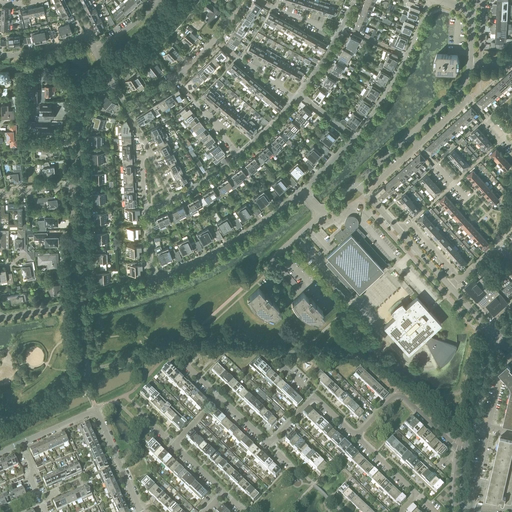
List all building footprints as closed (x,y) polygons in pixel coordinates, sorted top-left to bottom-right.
[(56,10),(59,8),(67,4),(64,0),(62,0),(56,3),(53,5),(56,10)] [(124,0),(123,2),(130,10),(134,6),(128,0),(124,0)] [(318,0),(313,0),(314,1),(311,9),(316,11),(319,3),(320,0),(318,0)] [(319,3),(316,11),(321,13),(325,2),(320,0),(319,3)] [(491,7),(491,9),(502,10),(502,0),(497,0),(497,4),(493,4),(493,7),(491,7)] [(502,0),(502,10),(511,10),(511,5),(508,5),(508,0),(507,0),(502,0)] [(126,13),(130,10),(123,2),(119,5),(120,6),(126,13)] [(204,18),(211,24),(220,12),(213,6),(208,2),(203,8),(209,12),(204,18)] [(254,2),(249,9),(257,14),(258,12),(262,7),(254,2)] [(329,6),(330,4),(325,2),(321,13),(326,14),(329,6)] [(373,5),(365,2),(363,7),(371,10),(373,5)] [(410,7),(408,11),(418,15),(420,10),(418,9),(419,6),(415,5),(407,2),(406,2),(405,5),(410,7)] [(95,8),(92,3),(84,7),(87,12),(95,8)] [(61,13),(69,9),(67,4),(59,8),(56,10),(58,14),(61,13)] [(120,6),(117,10),(123,16),(126,13),(120,6)] [(333,12),(334,8),(329,6),(326,14),(332,16),(332,15),(335,16),(336,13),(333,12)] [(363,7),(361,12),(369,15),(371,10),(363,7)] [(87,12),(89,17),(97,13),(95,8),(87,12)] [(30,21),(29,18),(27,9),(21,10),(24,22),(30,21)] [(72,14),(69,9),(61,13),(58,14),(61,19),(72,14)] [(249,9),(244,16),(252,21),(255,17),(257,14),(249,9)] [(497,14),(496,19),(502,19),(502,10),(491,9),(491,11),(493,11),(492,14),(497,14)] [(118,20),(123,16),(117,10),(112,14),(118,20)] [(511,10),(502,10),(502,19),(507,20),(508,15),(511,15),(511,12),(511,10)] [(416,19),(418,15),(408,11),(407,15),(402,14),(401,16),(413,21),(414,18),(416,19)] [(369,15),(361,12),(359,17),(367,20),(369,15)] [(92,21),(100,17),(97,13),(89,17),(92,21)] [(269,25),(274,15),(269,13),(264,22),(269,25)] [(67,18),(70,24),(75,21),(72,15),(67,18)] [(275,26),(279,18),(274,15),(269,25),(274,28),(275,26)] [(239,23),(249,29),(250,27),(249,26),(252,21),(244,16),(243,18),(242,18),(239,23)] [(412,24),(413,21),(401,16),(400,20),(402,21),(402,20),(404,21),(403,25),(412,29),(414,24),(412,24)] [(92,21),(94,26),(102,22),(100,17),(92,21)] [(359,17),(357,22),(365,25),(367,20),(359,17)] [(279,18),(275,26),(280,28),(284,21),(279,18)] [(501,29),(502,19),(496,19),(496,23),(492,23),(492,26),(490,26),(490,28),(501,29)] [(507,20),(502,19),(501,29),(511,29),(511,27),(511,24),(507,24),(507,20)] [(289,23),(284,21),(280,28),(278,31),(283,33),(284,31),(289,23)] [(105,27),(102,22),(94,26),(97,31),(105,27)] [(355,27),(361,30),(361,31),(364,33),(367,26),(365,25),(357,22),(355,27)] [(235,30),(243,35),(246,31),(247,32),(249,29),(239,23),(236,27),(236,28),(235,30)] [(289,23),(284,31),(289,34),(293,26),(289,23)] [(69,24),(63,26),(67,35),(72,33),(69,24)] [(412,29),(403,25),(401,29),(397,28),(395,30),(407,35),(408,33),(410,34),(412,29)] [(67,35),(63,26),(58,28),(61,37),(67,35)] [(293,26),(289,34),(294,36),(298,29),(293,26)] [(501,38),(501,29),(490,28),(490,30),(492,30),(491,33),(496,34),(495,38),(501,38)] [(298,29),(294,36),(293,38),(297,41),(303,31),(298,29)] [(511,29),(501,29),(501,38),(507,39),(507,34),(511,34),(511,31),(511,29)] [(41,33),(39,33),(41,43),(47,42),(45,35),(47,34),(46,30),(41,31),(41,33)] [(240,40),(243,35),(235,30),(233,32),(230,37),(234,40),(235,40),(239,43),(241,41),(240,40)] [(406,38),(407,35),(395,30),(394,33),(398,35),(397,39),(406,43),(408,39),(406,38)] [(303,41),(308,34),(303,31),(297,41),(302,44),(303,41)] [(35,44),(41,43),(39,33),(38,32),(31,33),(32,39),(34,38),(35,44)] [(189,46),(193,42),(196,45),(201,40),(197,37),(191,32),(188,36),(186,34),(182,39),(189,46)] [(308,34),(303,41),(308,44),(312,36),(308,34)] [(350,36),(348,40),(352,43),(357,45),(359,41),(361,42),(362,39),(353,34),(352,37),(350,36)] [(14,37),(14,47),(20,46),(20,39),(22,39),(21,36),(19,36),(14,37)] [(317,39),(312,36),(308,44),(313,47),(317,39)] [(14,47),(14,37),(7,37),(8,41),(3,41),(3,39),(0,39),(0,45),(3,46),(8,46),(8,47),(14,47)] [(230,37),(225,44),(233,49),(236,45),(237,46),(239,43),(235,40),(234,40),(230,37)] [(404,48),(406,43),(397,39),(396,39),(394,38),(392,42),(390,42),(389,45),(401,50),(402,47),(404,48)] [(507,39),(501,38),(495,38),(495,43),(491,42),(491,46),(489,46),(489,48),(501,48),(501,46),(503,46),(504,43),(506,40),(507,39)] [(313,47),(318,49),(322,42),(317,39),(313,47)] [(355,48),(357,45),(352,43),(348,40),(345,45),(347,46),(346,48),(351,51),(355,53),(357,49),(355,48)] [(327,44),(322,42),(318,49),(322,52),(327,44)] [(247,51),(252,54),(256,46),(251,43),(247,51)] [(169,51),(168,52),(165,55),(171,62),(175,59),(178,62),(183,58),(180,54),(175,49),(172,46),(168,49),(169,51)] [(252,54),(257,56),(261,49),(256,46),(252,54)] [(351,51),(346,48),(345,51),(343,50),(340,54),(349,59),(352,55),(350,54),(351,51)] [(227,56),(220,49),(214,55),(218,59),(221,62),(223,60),(227,56)] [(261,49),(257,56),(261,59),(265,51),(261,49)] [(267,49),(265,51),(261,59),(266,62),(272,52),(267,49)] [(386,60),(395,65),(398,60),(396,59),(397,56),(386,51),(383,59),(386,60)] [(266,62),(271,64),(276,54),(272,52),(266,62)] [(281,57),(276,54),(271,64),(276,67),(280,59),(281,57)] [(349,59),(340,54),(338,58),(339,59),(338,62),(343,65),(345,66),(346,65),(347,65),(349,63),(347,62),(349,59)] [(434,67),(435,68),(436,73),(457,74),(459,69),(459,68),(459,67),(459,66),(459,65),(460,64),(460,63),(459,62),(459,61),(459,60),(457,55),(447,55),(437,54),(435,59),(435,60),(434,61),(434,62),(434,63),(434,64),(434,65),(434,66),(434,67)] [(215,68),(219,64),(216,61),(218,59),(214,55),(208,61),(215,68)] [(284,62),(280,59),(276,67),(280,69),(284,62)] [(378,66),(382,68),(389,72),(391,70),(392,70),(395,65),(386,60),(384,64),(380,62),(378,66)] [(202,67),(210,75),(212,73),(211,72),(215,68),(208,61),(206,63),(202,67)] [(289,64),(284,62),(280,69),(285,72),(289,64)] [(345,66),(343,65),(338,62),(337,64),(335,63),(332,67),(341,73),(344,68),(346,70),(347,67),(345,66)] [(232,73),(237,66),(233,63),(228,70),(232,73)] [(159,78),(164,74),(163,72),(165,70),(163,67),(160,68),(157,64),(153,67),(152,65),(150,66),(146,69),(152,77),(156,74),(159,78)] [(294,67),(289,64),(285,72),(290,75),(294,67)] [(237,66),(232,73),(230,75),(235,78),(236,77),(242,70),(237,66)] [(296,68),(294,67),(290,75),(294,77),(300,67),(298,66),(297,66),(296,67),(296,68)] [(196,73),(203,80),(207,76),(208,77),(210,75),(202,67),(198,71),(196,73)] [(300,67),(294,77),(299,80),(305,70),(300,67)] [(331,72),(330,74),(337,79),(339,77),(341,73),(332,67),(330,71),(331,72)] [(382,68),(377,75),(387,80),(390,75),(388,74),(389,72),(382,68)] [(236,77),(240,80),(246,73),(242,70),(236,77)] [(5,83),(8,82),(11,80),(10,79),(9,75),(10,75),(9,75),(10,73),(8,72),(7,72),(6,72),(2,73),(2,72),(1,73),(0,72),(0,80),(4,84),(5,83)] [(191,79),(197,86),(198,87),(200,85),(199,84),(203,80),(196,73),(194,75),(190,78),(190,79),(191,79)] [(244,84),(250,77),(246,73),(240,80),(244,84)] [(132,90),(136,87),(139,91),(144,88),(140,80),(142,79),(139,74),(138,74),(137,75),(136,75),(137,77),(133,80),(132,78),(131,79),(126,82),(132,90)] [(337,79),(330,74),(328,77),(327,76),(324,80),(333,86),(334,83),(335,84),(337,80),(336,80),(337,79)] [(377,75),(375,79),(371,77),(369,80),(381,87),(382,85),(384,86),(387,80),(377,75)] [(511,86),(511,84),(511,79),(507,75),(503,78),(511,86)] [(244,84),(249,87),(254,80),(250,77),(244,84)] [(500,82),(507,90),(511,86),(503,78),(500,82)] [(191,79),(190,79),(184,85),(191,92),(195,87),(197,86),(191,79)] [(247,89),(252,92),(258,84),(254,80),(249,87),(247,89)] [(323,85),(321,87),(330,93),(332,90),(330,89),(333,86),(324,80),(321,84),(323,85)] [(379,89),(381,87),(369,80),(368,82),(369,83),(370,84),(367,88),(378,95),(381,90),(379,89)] [(503,93),(507,90),(500,82),(496,85),(502,92),(503,93)] [(27,87),(27,91),(29,91),(29,94),(34,94),(34,101),(41,101),(41,90),(36,90),(36,83),(29,83),(29,87),(27,87)] [(252,92),(256,96),(262,87),(258,84),(252,92)] [(502,92),(496,85),(492,88),(498,95),(502,92)] [(42,87),(41,102),(45,102),(45,96),(51,96),(51,91),(56,91),(56,86),(45,86),(45,87),(42,87)] [(261,98),(267,91),(262,87),(256,96),(260,99),(261,98)] [(327,96),(330,93),(321,87),(320,89),(318,88),(315,92),(323,98),(325,96),(326,97),(327,96)] [(373,99),(375,100),(378,95),(367,88),(362,95),(371,102),(373,99)] [(498,95),(492,88),(488,92),(496,100),(499,96),(498,95)] [(171,94),(176,102),(184,97),(178,89),(176,91),(171,94)] [(204,96),(208,99),(214,93),(215,91),(214,90),(212,92),(210,89),(204,96)] [(215,91),(214,93),(208,99),(212,103),(220,95),(216,91),(215,91)] [(265,101),(271,94),(267,91),(261,98),(265,101)] [(321,102),(323,98),(315,92),(312,96),(314,97),(312,100),(320,106),(322,103),(321,102)] [(496,100),(488,92),(484,95),(490,102),(492,103),(496,100)] [(166,97),(164,98),(169,106),(176,102),(171,94),(166,97)] [(275,98),(271,94),(265,101),(269,105),(275,98)] [(212,103),(217,107),(222,100),(224,98),(220,95),(212,103)] [(370,104),(371,102),(362,95),(357,102),(359,104),(368,110),(372,105),(370,104)] [(490,102),(484,95),(481,99),(487,105),(490,102)] [(101,105),(109,112),(116,104),(106,96),(103,99),(105,101),(101,105)] [(169,107),(169,106),(164,98),(157,103),(158,104),(161,109),(162,111),(164,109),(166,113),(171,110),(169,107)] [(273,108),(279,101),(275,98),(269,105),(273,108)] [(487,105),(481,99),(477,102),(483,109),(487,105)] [(217,107),(221,110),(226,104),(222,100),(217,107)] [(283,105),(279,101),(273,108),(278,112),(283,105)] [(153,106),(150,107),(155,115),(160,112),(159,110),(161,109),(158,104),(157,103),(153,106)] [(36,116),(36,121),(43,121),(51,121),(51,118),(53,118),(53,109),(51,108),(51,104),(40,104),(40,110),(43,110),(43,116),(36,116)] [(231,107),(226,104),(221,110),(225,114),(231,107)] [(358,110),(356,112),(362,116),(363,114),(365,115),(368,110),(359,104),(356,109),(358,110)] [(1,105),(1,116),(5,115),(5,118),(15,117),(14,110),(8,110),(8,105),(1,105)] [(143,112),(149,121),(151,119),(151,118),(155,115),(150,107),(143,112)] [(182,115),(185,118),(193,112),(189,108),(188,109),(186,107),(176,115),(176,116),(177,117),(179,117),(180,117),(180,116),(182,115)] [(225,114),(229,117),(235,111),(231,107),(225,114)] [(473,117),(477,114),(471,107),(467,111),(473,117)] [(303,108),(299,113),(306,119),(310,115),(310,114),(312,112),(306,108),(304,110),(303,108)] [(229,117),(233,121),(239,114),(235,111),(229,117)] [(467,111),(464,114),(471,122),(475,119),(473,117),(467,111)] [(149,121),(143,112),(136,117),(141,125),(145,122),(146,123),(149,121)] [(196,116),(193,112),(185,118),(188,122),(185,124),(187,126),(196,119),(194,117),(196,116)] [(353,113),(352,115),(350,118),(358,124),(362,119),(360,118),(362,116),(356,112),(355,114),(353,113)] [(296,119),(295,121),(300,126),(303,128),(309,121),(306,119),(299,113),(295,117),(296,119)] [(93,126),(103,129),(106,120),(104,119),(105,116),(97,114),(96,117),(93,116),(92,120),(94,121),(93,126)] [(238,124),(243,118),(243,117),(239,114),(233,121),(238,124)] [(464,114),(460,118),(466,124),(467,125),(471,122),(464,114)] [(238,124),(241,127),(247,121),(248,119),(244,116),(243,117),(243,118),(238,124)] [(269,122),(262,117),(260,119),(266,125),(269,122)] [(355,129),(358,124),(350,118),(347,121),(344,119),(343,119),(342,119),(341,119),(340,121),(351,130),(353,127),(355,129)] [(462,127),(466,124),(460,118),(456,121),(462,127)] [(198,122),(196,119),(187,126),(189,129),(192,127),(194,131),(202,124),(199,120),(198,122)] [(130,127),(126,120),(125,121),(124,122),(123,123),(122,124),(122,125),(121,126),(121,127),(121,128),(121,129),(121,130),(121,134),(117,134),(118,138),(121,138),(129,138),(129,135),(131,134),(131,131),(129,131),(129,130),(129,129),(129,128),(130,127)] [(241,127),(246,131),(253,122),(252,121),(251,121),(250,121),(249,121),(249,122),(247,121),(241,127)] [(298,128),(300,126),(295,121),(293,123),(291,121),(287,126),(294,132),(298,128)] [(462,127),(456,121),(452,124),(460,132),(463,129),(462,127)] [(32,122),(32,128),(38,128),(38,134),(50,134),(50,133),(53,133),(53,126),(47,126),(47,122),(32,122)] [(250,135),(251,133),(253,135),(257,131),(254,129),(256,128),(254,127),(255,126),(255,125),(255,124),(255,123),(253,122),(246,131),(250,135)] [(196,139),(198,138),(206,132),(204,129),(205,128),(202,124),(194,131),(197,134),(194,137),(196,139)] [(449,128),(454,134),(456,136),(460,132),(452,124),(449,128)] [(11,147),(17,147),(16,125),(10,126),(10,132),(5,132),(6,135),(7,135),(7,141),(10,141),(11,147)] [(151,137),(162,132),(159,126),(151,130),(152,133),(150,134),(151,137)] [(285,131),(283,133),(288,138),(290,136),(290,137),(294,132),(287,126),(283,130),(285,131)] [(328,129),(324,134),(333,142),(337,137),(338,135),(341,137),(343,135),(335,128),(331,132),(328,129)] [(449,128),(445,131),(451,138),(454,134),(449,128)] [(470,135),(473,139),(481,132),(478,128),(470,135)] [(451,138),(445,131),(441,135),(447,141),(451,138)] [(167,137),(168,137),(166,133),(163,134),(162,132),(151,137),(155,144),(157,142),(167,137)] [(207,134),(206,132),(198,138),(199,141),(201,139),(204,143),(212,136),(209,133),(207,134)] [(481,132),(473,139),(477,143),(485,136),(481,132)] [(290,141),(288,139),(288,138),(283,133),(281,136),(280,134),(275,138),(282,145),(285,142),(287,144),(290,141)] [(324,134),(320,139),(329,147),(333,142),(324,134)] [(92,146),(102,145),(102,135),(89,136),(90,140),(92,140),(92,146)] [(443,145),(447,141),(441,135),(437,138),(443,145)] [(204,149),(205,152),(215,144),(214,142),(215,140),(212,136),(204,143),(207,147),(204,149)] [(477,143),(481,147),(489,140),(485,136),(477,143)] [(168,144),(169,144),(170,143),(167,137),(157,142),(158,146),(156,147),(158,150),(168,144)] [(279,148),(282,145),(275,138),(271,142),(272,144),(271,146),(275,151),(277,153),(281,150),(279,148)] [(439,148),(443,145),(437,138),(433,142),(439,148)] [(489,140),(481,147),(484,152),(492,144),(489,140)] [(435,151),(439,148),(433,142),(430,145),(435,151)] [(53,150),(53,149),(53,144),(32,144),(32,150),(41,150),(41,155),(40,155),(40,159),(45,159),(46,156),(47,156),(47,153),(50,153),(50,150),(53,150)] [(168,144),(158,150),(159,153),(162,152),(163,155),(172,150),(169,144),(168,144)] [(214,155),(222,149),(219,145),(217,146),(215,144),(205,152),(207,154),(208,154),(211,158),(213,156),(214,155)] [(435,151),(430,145),(426,149),(432,155),(435,151)] [(273,153),(275,151),(271,146),(268,148),(267,146),(263,150),(269,157),(273,153)] [(313,146),(309,150),(318,159),(322,155),(313,146)] [(321,147),(319,149),(322,151),(326,155),(328,152),(321,147)] [(448,155),(452,159),(460,151),(456,147),(454,149),(448,155)] [(214,155),(213,156),(215,160),(213,161),(215,164),(225,156),(223,154),(225,153),(222,149),(214,155)] [(494,159),(500,153),(497,149),(490,155),(494,159)] [(93,164),(103,163),(103,153),(101,153),(101,150),(92,151),(92,154),(90,154),(90,158),(93,158),(93,164)] [(162,159),(164,162),(175,156),(172,150),(163,155),(165,158),(162,159)] [(265,161),(269,157),(263,150),(258,154),(260,155),(258,157),(262,163),(264,161),(265,161)] [(309,159),(306,163),(312,169),(314,167),(310,163),(312,162),(314,163),(318,159),(309,150),(305,155),(309,159)] [(464,156),(460,151),(452,159),(455,163),(462,157),(464,156)] [(504,157),(500,153),(494,159),(498,163),(504,157)] [(420,154),(416,157),(422,163),(426,160),(420,154)] [(169,167),(178,163),(175,156),(164,162),(166,165),(168,164),(169,167)] [(260,165),(262,163),(258,157),(255,159),(254,158),(250,161),(256,169),(260,165)] [(416,157),(412,161),(418,167),(422,163),(416,157)] [(465,161),(462,157),(455,163),(459,167),(465,161)] [(508,161),(504,157),(498,163),(501,167),(508,161)] [(251,172),(256,169),(250,161),(245,165),(246,167),(244,168),(249,174),(249,173),(251,175),(252,174),(251,172)] [(412,161),(408,165),(414,171),(416,173),(420,169),(418,167),(412,161)] [(469,166),(465,161),(459,167),(463,171),(469,166)] [(511,165),(508,161),(501,167),(505,171),(511,165)] [(54,167),(49,167),(48,162),(40,163),(40,169),(42,168),(43,175),(45,175),(47,176),(49,176),(52,176),(52,173),(55,172),(54,167)] [(297,162),(293,166),(301,175),(306,171),(304,169),(297,162)] [(181,169),(178,163),(169,167),(171,170),(169,171),(170,174),(181,169)] [(306,163),(303,165),(304,166),(305,167),(310,171),(312,169),(306,163)] [(22,181),(22,180),(20,164),(16,165),(17,170),(13,170),(14,174),(10,174),(5,175),(6,179),(8,179),(9,182),(15,181),(15,183),(18,182),(18,181),(22,181)] [(408,165),(404,168),(410,174),(414,171),(408,165)] [(301,175),(293,166),(288,170),(297,179),(301,175)] [(246,176),(249,174),(244,168),(242,170),(241,169),(236,172),(242,180),(247,176),(246,176)] [(404,168),(400,172),(407,180),(412,176),(410,174),(404,168)] [(176,180),(176,179),(184,175),(181,169),(170,174),(174,181),(176,180)] [(94,184),(104,183),(104,173),(102,173),(102,170),(93,170),(93,174),(91,174),(91,178),(94,178),(94,184)] [(467,176),(471,180),(477,174),(473,170),(467,176)] [(243,182),(242,180),(236,172),(231,176),(233,177),(230,179),(236,187),(243,182)] [(403,184),(407,180),(400,172),(396,175),(402,182),(403,184)] [(420,180),(424,184),(430,179),(427,174),(420,180)] [(477,174),(471,180),(474,184),(480,178),(477,174)] [(187,181),(184,175),(176,179),(176,180),(177,183),(175,184),(177,187),(187,181)] [(402,182),(396,175),(392,179),(398,185),(402,182)] [(280,177),(276,181),(284,190),(289,186),(288,185),(290,184),(293,187),(295,185),(289,178),(288,179),(285,176),(282,179),(280,177)] [(291,176),(289,178),(295,185),(297,183),(291,176)] [(474,184),(478,188),(484,182),(480,178),(474,184)] [(236,187),(230,179),(228,180),(227,179),(222,182),(227,190),(231,188),(232,190),(236,187)] [(392,179),(388,183),(394,189),(398,185),(392,179)] [(428,188),(434,182),(430,179),(424,184),(428,188)] [(284,190),(276,181),(271,185),(279,194),(284,190)] [(229,192),(227,190),(222,182),(217,185),(218,187),(216,189),(222,197),(229,192)] [(438,186),(434,182),(428,188),(426,189),(430,194),(431,192),(438,186)] [(484,182),(478,188),(481,192),(488,186),(484,182)] [(388,183),(384,186),(390,193),(391,194),(395,191),(394,189),(388,183)] [(379,189),(386,197),(389,195),(390,196),(391,194),(391,195),(391,194),(390,193),(384,186),(381,188),(379,189)] [(437,194),(441,191),(438,186),(431,192),(430,194),(434,199),(438,195),(437,194)] [(481,192),(485,196),(491,190),(488,186),(481,192)] [(213,200),(216,197),(218,200),(222,197),(216,189),(214,190),(213,189),(207,192),(213,200)] [(376,193),(376,194),(375,195),(381,202),(382,201),(386,197),(379,189),(378,191),(376,193)] [(95,204),(105,203),(105,193),(104,193),(104,190),(94,190),(94,194),(92,194),(92,198),(95,198),(95,204)] [(491,190),(485,196),(489,200),(495,194),(491,190)] [(266,205),(271,201),(263,191),(259,195),(266,205)] [(205,204),(206,207),(210,204),(209,202),(213,200),(207,192),(202,195),(204,196),(201,198),(205,204)] [(495,194),(489,200),(493,204),(501,197),(497,193),(495,194)] [(405,194),(399,199),(403,204),(409,198),(405,194)] [(259,195),(254,199),(261,208),(266,205),(259,195)] [(443,205),(449,199),(445,195),(439,201),(443,205)] [(54,200),(53,197),(35,199),(36,205),(48,204),(48,207),(57,206),(58,206),(58,205),(59,204),(58,203),(57,203),(56,200),(54,200)] [(202,205),(205,204),(201,198),(199,199),(198,198),(193,200),(197,209),(202,206),(202,205)] [(409,198),(403,204),(406,207),(412,202),(409,198)] [(446,209),(453,203),(449,199),(443,205),(446,209)] [(186,206),(191,216),(199,211),(197,209),(193,200),(188,203),(189,205),(186,206)] [(406,207),(410,211),(418,204),(415,200),(412,202),(406,207)] [(456,207),(453,203),(446,209),(450,213),(456,207)] [(0,204),(0,221),(0,222),(0,220),(4,220),(4,222),(8,222),(8,213),(5,213),(4,205),(0,204)] [(23,230),(27,230),(30,230),(30,228),(27,228),(27,223),(27,224),(24,224),(24,210),(27,210),(27,204),(22,204),(22,209),(19,209),(19,204),(8,204),(8,211),(9,211),(9,210),(17,210),(17,224),(9,224),(8,224),(9,230),(19,230),(19,225),(23,225),(23,230)] [(259,214),(254,207),(251,209),(250,210),(246,204),(241,208),(248,218),(253,215),(251,213),(253,211),(256,216),(259,214)] [(422,208),(418,204),(410,211),(414,216),(422,208)] [(183,206),(177,209),(182,217),(185,215),(187,218),(191,216),(186,206),(184,208),(183,206)] [(460,211),(456,207),(450,213),(454,217),(460,211)] [(248,218),(241,208),(235,211),(242,222),(248,218)] [(174,221),(175,224),(179,221),(178,219),(182,217),(177,209),(172,211),(173,213),(171,214),(174,221)] [(127,210),(127,220),(138,219),(137,214),(140,214),(139,210),(127,210)] [(464,215),(460,211),(454,217),(457,221),(464,215)] [(96,224),(106,223),(106,213),(93,214),(93,218),(96,218),(96,224)] [(171,222),(174,221),(171,214),(168,215),(167,214),(162,216),(166,225),(171,222)] [(421,224),(428,219),(424,215),(418,220),(421,224)] [(467,219),(464,215),(457,221),(461,225),(467,219)] [(57,217),(53,217),(53,216),(50,216),(50,217),(46,217),(46,219),(38,219),(38,230),(46,230),(46,225),(57,225),(57,217)] [(160,227),(166,225),(162,216),(156,218),(157,220),(155,221),(156,225),(153,226),(154,229),(160,227)] [(352,216),(351,216),(349,216),(347,217),(346,218),(345,220),(345,222),(345,224),(345,226),(346,227),(342,231),(341,230),(334,237),(340,244),(327,256),(330,260),(326,264),(351,292),(356,288),(359,292),(384,270),(383,269),(386,266),(387,268),(388,268),(389,268),(390,268),(390,267),(391,267),(391,266),(391,265),(391,264),(390,264),(389,263),(388,263),(387,263),(387,264),(363,238),(366,236),(357,227),(357,226),(358,224),(358,223),(358,221),(358,220),(357,219),(356,217),(354,216),(352,216)] [(222,220),(228,231),(234,227),(227,217),(222,220)] [(421,224),(425,228),(431,223),(428,219),(421,224)] [(471,223),(467,219),(461,225),(465,229),(471,223)] [(222,220),(217,223),(223,234),(228,231),(222,220)] [(425,228),(429,232),(435,227),(431,223),(425,228)] [(471,223),(465,229),(468,233),(475,227),(471,223)] [(429,232),(432,236),(439,231),(435,227),(429,232)] [(478,231),(475,227),(468,233),(472,237),(478,231)] [(128,229),(128,239),(139,238),(138,233),(141,233),(140,228),(128,229)] [(208,228),(202,231),(208,242),(214,239),(208,228)] [(432,236),(436,240),(444,233),(440,229),(439,231),(432,236)] [(0,230),(0,250),(1,251),(1,249),(6,249),(9,249),(9,231),(0,230)] [(15,248),(20,248),(20,251),(26,251),(26,245),(25,245),(25,231),(18,231),(18,234),(14,234),(15,248)] [(200,240),(196,242),(200,250),(202,249),(200,244),(202,243),(204,246),(209,244),(208,242),(202,231),(197,234),(200,240)] [(482,235),(478,231),(472,237),(476,241),(482,235)] [(45,244),(45,245),(58,245),(58,243),(59,243),(59,239),(58,239),(58,237),(47,237),(47,233),(34,234),(34,240),(35,240),(45,239),(45,241),(44,241),(43,242),(43,243),(44,244),(45,244)] [(97,243),(107,243),(107,233),(94,233),(94,238),(97,238),(97,243)] [(447,237),(444,233),(436,240),(440,244),(447,237)] [(485,239),(482,235),(476,241),(479,245),(485,239)] [(443,248),(451,241),(447,237),(440,244),(443,248)] [(188,239),(183,241),(188,252),(194,250),(193,249),(195,248),(197,251),(200,250),(196,242),(195,243),(194,241),(190,243),(188,239)] [(489,244),(485,239),(479,245),(483,249),(484,249),(485,251),(491,246),(489,244)] [(182,255),(188,252),(183,241),(177,244),(182,255)] [(451,241),(443,248),(447,252),(453,247),(455,245),(451,241)] [(155,249),(157,253),(156,253),(161,264),(167,262),(162,250),(161,246),(160,246),(160,247),(155,249)] [(142,251),(141,247),(128,247),(129,257),(139,257),(139,251),(142,251)] [(450,256),(457,251),(453,247),(447,252),(450,256)] [(176,261),(179,260),(175,252),(174,249),(169,251),(168,248),(162,250),(167,262),(173,259),(172,257),(174,256),(176,261)] [(108,250),(97,250),(97,253),(95,254),(95,258),(98,258),(98,263),(108,263),(108,253),(114,253),(114,250),(108,250)] [(50,255),(43,255),(43,251),(35,252),(34,252),(34,254),(35,254),(35,256),(38,256),(38,265),(47,265),(47,269),(57,269),(56,260),(58,260),(58,254),(50,254),(50,255)] [(454,260),(460,255),(457,251),(450,256),(454,260)] [(460,255),(454,260),(458,264),(466,257),(462,253),(460,255)] [(468,263),(469,261),(466,257),(458,264),(462,269),(468,263)] [(35,269),(34,262),(27,263),(27,267),(21,268),(22,273),(23,273),(24,278),(27,277),(27,278),(28,278),(28,280),(35,279),(33,269),(35,269)] [(142,270),(142,265),(129,266),(130,276),(140,275),(140,270),(142,270)] [(8,272),(6,272),(5,270),(1,271),(1,273),(0,273),(0,282),(7,281),(7,284),(13,283),(12,273),(8,274),(8,272)] [(109,273),(96,274),(96,278),(99,278),(99,283),(109,283),(109,273)] [(465,287),(486,311),(489,309),(494,315),(508,302),(484,276),(476,282),(474,279),(465,287)] [(61,293),(60,285),(51,283),(48,288),(51,295),(61,293)] [(511,292),(511,291),(507,286),(503,289),(508,296),(511,292)] [(273,320),(279,314),(274,308),(276,306),(270,300),(271,299),(268,295),(266,297),(259,288),(248,298),(249,302),(252,306),(255,309),(258,312),(262,315),(267,317),(270,319),(273,320)] [(1,294),(2,300),(10,299),(11,303),(26,300),(26,297),(27,297),(26,293),(24,293),(23,292),(22,292),(21,292),(21,293),(21,294),(10,296),(10,293),(1,294)] [(321,313),(323,311),(312,299),(310,301),(310,300),(309,301),(306,297),(304,298),(302,295),(299,298),(298,297),(292,302),(293,306),(295,309),(298,312),(301,315),(305,318),(310,320),(314,322),(317,323),(325,316),(321,313)] [(391,312),(395,317),(384,327),(408,354),(425,339),(439,368),(443,366),(446,364),(448,362),(449,360),(451,358),(453,355),(454,353),(455,351),(456,346),(432,338),(430,334),(441,324),(430,312),(428,314),(426,311),(428,309),(417,297),(405,307),(401,303),(402,303),(402,302),(400,303),(399,304),(398,305),(397,305),(396,306),(394,307),(394,308),(393,309),(392,310),(391,311),(390,313),(391,313),(391,312)] [(377,345),(374,342),(373,341),(365,347),(369,352),(370,351),(377,345)] [(257,371),(258,370),(263,364),(259,360),(261,359),(258,356),(249,366),(252,368),(256,371),(257,371)] [(162,373),(165,376),(173,367),(171,366),(170,367),(168,364),(162,371),(161,370),(156,376),(158,377),(160,375),(162,373)] [(260,375),(267,368),(263,364),(258,370),(256,372),(260,375)] [(212,371),(216,375),(221,369),(217,365),(212,371)] [(510,387),(510,388),(511,389),(511,391),(503,424),(511,426),(511,371),(510,369),(511,368),(508,365),(498,373),(508,384),(509,385),(510,387)] [(175,369),(173,367),(165,376),(169,380),(176,372),(174,370),(175,369)] [(267,368),(260,375),(264,379),(265,377),(271,371),(267,368)] [(355,375),(359,378),(365,373),(363,371),(364,370),(362,368),(355,375)] [(225,373),(221,369),(216,375),(220,378),(225,373)] [(271,371),(265,377),(269,381),(275,375),(271,371)] [(178,374),(176,372),(169,380),(173,383),(181,375),(179,373),(178,374)] [(315,378),(319,382),(324,376),(320,372),(315,378)] [(229,376),(225,373),(220,378),(224,382),(229,376)] [(359,378),(363,382),(369,375),(368,374),(367,374),(365,373),(359,378)] [(229,376),(224,382),(227,386),(233,380),(235,378),(231,374),(229,376)] [(173,383),(177,387),(184,379),(182,377),(183,377),(181,375),(173,383)] [(271,387),(273,385),(279,379),(275,375),(269,381),(268,383),(271,387)] [(371,377),(369,375),(363,382),(367,386),(373,380),(370,378),(371,377)] [(328,380),(324,376),(319,382),(323,385),(328,380)] [(186,381),(184,379),(177,387),(181,391),(189,382),(187,381),(186,381)] [(273,385),(277,389),(283,383),(279,379),(273,385)] [(230,388),(231,389),(232,388),(237,384),(233,380),(227,386),(230,388)] [(328,380),(323,385),(326,389),(327,388),(332,383),(328,380)] [(367,386),(371,390),(377,383),(375,381),(375,382),(373,380),(367,386)] [(332,383),(327,388),(326,389),(330,393),(335,388),(336,387),(338,385),(334,381),(332,383)] [(190,384),(189,382),(181,391),(184,394),(192,387),(190,385),(190,384)] [(238,382),(237,384),(232,388),(231,389),(235,393),(240,388),(242,386),(238,382)] [(283,383),(277,389),(281,392),(287,386),(283,383)] [(379,385),(377,383),(371,390),(375,393),(380,387),(378,385),(379,385)] [(152,390),(150,388),(148,386),(140,394),(144,398),(152,390)] [(235,393),(239,397),(246,390),(242,386),(240,388),(235,393)] [(291,390),(287,386),(281,392),(280,394),(281,395),(283,394),(285,396),(291,390)] [(192,387),(184,394),(188,398),(196,390),(195,388),(194,389),(192,387)] [(335,388),(330,393),(334,397),(340,391),(337,388),(336,387),(335,388)] [(375,393),(379,397),(385,390),(383,388),(382,389),(380,387),(375,393)] [(155,394),(152,390),(144,398),(148,401),(155,394)] [(198,392),(196,390),(188,398),(192,402),(200,394),(198,392)] [(250,393),(246,390),(239,397),(243,401),(250,393)] [(291,390),(285,396),(289,400),(294,394),(291,390)] [(387,392),(385,390),(379,397),(383,401),(388,395),(386,393),(387,392)] [(340,391),(334,397),(338,400),(344,394),(340,391)] [(250,393),(243,401),(247,404),(253,398),(254,397),(255,396),(252,394),(253,393),(252,392),(250,393)] [(159,397),(155,394),(148,401),(152,405),(156,401),(159,397)] [(202,396),(200,394),(192,402),(196,406),(204,397),(203,395),(202,396)] [(298,398),(294,394),(289,400),(288,401),(291,405),(293,404),(293,403),(298,398)] [(344,394),(338,400),(342,404),(348,398),(344,394)] [(163,401),(159,397),(156,401),(152,405),(156,409),(163,401)] [(206,399),(204,397),(196,406),(200,410),(208,402),(205,400),(206,399)] [(247,404),(251,408),(256,402),(258,400),(254,397),(253,398),(247,404)] [(297,407),(303,401),(298,398),(293,403),(293,404),(297,407)] [(348,398),(342,404),(346,408),(352,402),(348,398)] [(258,400),(256,402),(251,408),(255,412),(260,406),(261,406),(262,404),(258,401),(258,400)] [(167,405),(163,401),(156,409),(160,412),(167,405)] [(352,402),(346,408),(350,412),(352,410),(356,406),(357,405),(353,401),(352,402)] [(171,408),(167,405),(160,412),(164,416),(171,408)] [(261,406),(260,406),(255,412),(259,416),(264,410),(261,406)] [(352,410),(350,412),(349,413),(352,416),(353,417),(359,409),(356,406),(352,410)] [(309,408),(302,415),(306,418),(313,411),(311,410),(312,409),(310,407),(309,408)] [(171,408),(164,416),(168,420),(175,412),(171,408)] [(211,420),(212,418),(218,412),(214,408),(209,414),(208,413),(206,415),(211,420)] [(357,420),(358,419),(364,413),(359,409),(353,417),(357,420)] [(268,413),(264,410),(259,416),(263,419),(268,413)] [(313,411),(306,418),(310,422),(318,414),(316,413),(315,413),(313,411)] [(179,416),(175,412),(168,420),(172,424),(179,416)] [(222,416),(218,412),(212,418),(216,422),(222,416)] [(263,419),(267,423),(272,417),(274,416),(270,412),(268,414),(268,413),(263,419)] [(310,422),(314,426),(321,419),(319,417),(320,416),(318,414),(310,422)] [(183,420),(179,416),(172,424),(175,427),(183,420)] [(226,419),(222,416),(216,422),(217,422),(215,424),(217,426),(215,428),(216,429),(218,427),(220,425),(226,419)] [(272,417),(267,423),(271,427),(276,421),(272,417)] [(404,425),(408,429),(416,420),(415,418),(414,419),(412,417),(404,425)] [(220,425),(218,427),(216,429),(218,431),(220,429),(222,431),(224,429),(230,423),(226,419),(220,425)] [(321,419),(314,426),(318,430),(326,422),(324,420),(323,421),(321,419)] [(187,424),(183,420),(175,427),(180,431),(187,424)] [(416,420),(408,429),(412,432),(420,425),(418,423),(418,422),(416,420)] [(81,433),(91,428),(89,423),(87,424),(86,422),(81,424),(82,426),(79,428),(81,433)] [(318,430),(322,433),(329,426),(327,424),(326,422),(318,430)] [(234,427),(230,423),(224,429),(228,433),(234,427)] [(416,436),(424,427),(422,426),(422,427),(420,425),(412,432),(411,434),(412,435),(414,434),(416,436)] [(329,426),(322,433),(326,437),(333,429),(332,428),(331,428),(329,426)] [(238,431),(234,427),(228,433),(232,437),(238,431)] [(424,427),(416,436),(420,440),(427,432),(425,430),(426,429),(424,427)] [(83,437),(93,433),(91,428),(81,433),(83,437)] [(186,437),(190,441),(196,435),(198,434),(193,429),(191,431),(192,432),(186,437)] [(326,437),(330,441),(337,434),(334,432),(335,431),(333,429),(326,437)] [(242,434),(238,431),(232,437),(236,440),(242,434)] [(429,434),(427,432),(420,440),(424,444),(432,435),(430,433),(429,434)] [(85,442),(95,438),(93,433),(83,437),(85,442)] [(285,441),(289,445),(296,437),(292,433),(285,441)] [(68,442),(65,434),(59,436),(63,445),(68,442)] [(246,438),(242,434),(236,440),(240,444),(246,438)] [(337,434),(330,441),(334,444),(341,437),(339,435),(339,436),(337,434)] [(200,439),(196,435),(190,441),(194,445),(200,439)] [(289,445),(293,448),(300,441),(302,439),(298,435),(297,437),(296,437),(289,445)] [(432,435),(424,444),(428,447),(435,439),(433,438),(434,437),(432,435)] [(59,436),(54,438),(58,447),(63,445),(59,436)] [(501,436),(500,437),(486,499),(486,500),(486,501),(487,501),(488,502),(499,504),(499,502),(500,500),(502,501),(501,503),(501,504),(502,504),(502,505),(503,505),(504,504),(504,503),(510,505),(511,504),(511,503),(511,501),(511,437),(502,436),(501,436)] [(145,448),(149,452),(158,444),(156,442),(155,443),(149,437),(145,441),(147,443),(146,444),(146,445),(147,446),(145,448)] [(194,445),(198,449),(204,443),(206,441),(202,437),(200,439),(194,445)] [(334,444),(338,448),(344,441),(342,439),(343,438),(341,437),(334,444)] [(385,445),(389,449),(396,441),(392,437),(385,445)] [(49,441),(53,449),(58,447),(54,438),(49,441)] [(98,443),(95,438),(85,442),(88,448),(98,443)] [(238,451),(240,452),(242,450),(244,448),(249,442),(246,438),(240,444),(238,446),(241,449),(238,451)] [(428,447),(432,451),(440,442),(438,441),(437,442),(435,439),(428,447)] [(49,441),(44,443),(48,451),(53,449),(49,441)] [(300,441),(293,448),(297,452),(304,444),(300,441)] [(343,453),(344,454),(347,451),(346,450),(345,449),(348,445),(344,441),(338,448),(336,450),(339,453),(337,455),(338,457),(341,454),(343,453)] [(396,441),(389,449),(393,452),(400,445),(396,441)] [(89,453),(91,452),(100,448),(101,447),(99,442),(98,443),(88,448),(86,448),(88,453),(89,453)] [(244,448),(242,450),(240,452),(241,454),(243,451),(246,453),(253,446),(249,442),(244,448)] [(440,442),(432,451),(434,453),(430,458),(432,459),(434,456),(436,455),(443,447),(441,445),(442,444),(440,442)] [(39,445),(43,453),(48,451),(44,443),(39,445)] [(207,446),(204,443),(198,449),(202,452),(207,446)] [(159,445),(158,444),(149,452),(153,456),(160,448),(159,446),(159,445)] [(308,448),(304,444),(297,452),(301,456),(308,448)] [(39,445),(35,447),(39,456),(43,453),(39,445)] [(343,457),(345,455),(348,458),(355,451),(349,446),(348,445),(345,449),(346,450),(347,451),(344,454),(337,461),(339,463),(344,457),(343,457)] [(404,449),(400,445),(393,452),(397,456),(404,449)] [(211,450),(207,446),(202,452),(206,456),(211,450)] [(253,446),(246,453),(249,456),(246,458),(248,460),(250,457),(252,455),(257,449),(253,446)] [(39,456),(35,447),(30,449),(33,458),(39,456)] [(445,449),(443,447),(436,455),(434,456),(432,459),(433,460),(435,458),(436,458),(437,456),(440,459),(448,450),(446,448),(445,449)] [(102,453),(100,448),(91,452),(89,453),(91,458),(94,457),(102,453)] [(163,450),(160,448),(153,456),(157,460),(165,451),(164,449),(163,450)] [(312,452),(308,448),(301,456),(305,459),(312,452)] [(213,449),(211,450),(206,456),(210,460),(217,452),(213,449)] [(256,459),(261,453),(257,449),(252,455),(256,459)] [(404,449),(397,456),(401,460),(408,452),(404,449)] [(408,452),(401,460),(405,464),(412,456),(414,454),(410,450),(408,453),(408,452)] [(157,460),(161,463),(168,456),(166,454),(167,453),(165,451),(157,460)] [(348,458),(352,462),(359,455),(355,451),(348,458)] [(221,456),(217,452),(210,460),(214,464),(219,458),(221,456)] [(316,456),(312,452),(305,459),(309,463),(316,456)] [(93,463),(96,461),(104,458),(102,453),(94,457),(91,458),(90,458),(92,463),(93,463)] [(258,465),(260,463),(265,457),(261,453),(256,459),(254,461),(257,463),(258,465)] [(359,455),(352,462),(356,465),(362,459),(359,455)] [(13,467),(18,465),(14,456),(9,459),(13,467)] [(171,458),(168,456),(161,463),(165,467),(173,459),(171,457),(171,458)] [(320,459),(316,456),(309,463),(307,465),(311,468),(313,467),(320,459)] [(416,460),(412,456),(405,464),(409,467),(416,460)] [(269,461),(265,457),(260,463),(258,465),(259,466),(262,468),(263,467),(269,461)] [(106,463),(104,458),(96,461),(93,463),(95,468),(106,463)] [(223,462),(219,458),(214,464),(218,467),(223,462)] [(9,459),(4,461),(8,469),(9,472),(14,470),(13,467),(9,459)] [(165,467),(169,471),(176,463),(174,461),(175,460),(173,459),(165,467)] [(313,467),(317,471),(324,463),(320,459),(313,467)] [(366,462),(362,459),(356,465),(360,469),(366,462)] [(420,464),(416,460),(409,467),(413,471),(420,464)] [(0,462),(0,464),(3,471),(8,469),(4,461),(0,462)] [(75,464),(72,465),(77,475),(82,473),(77,461),(75,462),(75,464)] [(266,472),(267,470),(273,464),(269,461),(263,467),(262,468),(264,471),(266,472)] [(326,461),(324,463),(317,471),(315,472),(319,476),(330,465),(326,461)] [(227,465),(223,462),(218,467),(222,471),(227,465)] [(366,462),(360,469),(364,473),(370,466),(366,462)] [(98,473),(109,468),(106,463),(95,468),(98,473)] [(169,471),(173,475),(181,466),(179,464),(178,465),(176,463),(169,471)] [(277,468),(273,464),(267,470),(272,474),(277,468)] [(424,467),(420,464),(413,471),(416,475),(424,467)] [(72,477),(77,475),(72,465),(67,468),(72,477)] [(231,469),(227,465),(222,471),(225,475),(231,469)] [(173,475),(177,478),(184,471),(182,469),(183,468),(181,466),(173,475)] [(374,470),(370,466),(364,473),(368,477),(374,470)] [(428,471),(424,467),(416,475),(420,479),(428,471)] [(72,477),(67,468),(63,470),(67,480),(72,477)] [(281,472),(277,468),(272,474),(275,478),(281,472)] [(235,473),(231,469),(225,475),(229,479),(235,473)] [(62,482),(58,472),(57,470),(52,472),(53,474),(57,484),(62,482)] [(63,470),(58,472),(62,482),(67,480),(63,470)] [(99,474),(101,479),(106,477),(112,475),(110,470),(99,474)] [(368,477),(372,480),(378,474),(374,470),(368,477)] [(186,473),(184,471),(177,478),(181,482),(189,474),(187,472),(186,473)] [(237,471),(235,473),(229,479),(233,482),(239,477),(241,475),(237,471)] [(420,479),(424,482),(432,475),(428,471),(420,479)] [(52,486),(57,484),(53,474),(48,476),(52,486)] [(181,482),(185,486),(192,478),(190,476),(191,475),(189,474),(181,482)] [(378,474),(372,480),(376,484),(382,477),(378,474)] [(114,480),(112,475),(106,477),(101,479),(103,485),(104,484),(106,483),(114,480)] [(436,479),(432,475),(424,482),(428,486),(436,479)] [(52,486),(48,476),(43,479),(47,489),(52,486)] [(140,485),(144,489),(151,482),(146,477),(142,478),(139,482),(141,484),(140,485)] [(243,480),(239,477),(233,482),(237,486),(243,480)] [(376,484),(380,488),(386,481),(382,477),(376,484)] [(185,486),(189,490),(197,481),(195,479),(194,480),(192,478),(185,486)] [(440,482),(436,479),(428,486),(432,490),(440,482)] [(108,488),(116,485),(114,480),(106,483),(104,484),(106,489),(108,488)] [(247,484),(243,480),(237,486),(241,490),(247,484)] [(189,490),(193,493),(200,486),(198,484),(199,483),(197,481),(189,490)] [(386,481),(380,488),(384,492),(390,485),(386,481)] [(155,486),(151,482),(144,489),(148,492),(155,486)] [(247,484),(241,490),(245,494),(251,488),(253,485),(249,482),(247,484)] [(444,486),(440,482),(432,490),(436,494),(444,486)] [(118,489),(116,485),(108,488),(110,493),(118,489)] [(251,488),(245,494),(249,497),(255,491),(257,489),(253,485),(251,488)] [(384,492),(387,495),(394,488),(390,485),(384,492)] [(92,495),(88,486),(83,488),(87,499),(93,496),(92,495)] [(155,486),(148,492),(152,496),(159,489),(155,486)] [(193,493),(196,497),(205,488),(203,487),(202,488),(200,486),(193,493)] [(341,497),(348,490),(344,486),(339,492),(337,493),(341,497)] [(27,497),(23,488),(17,490),(21,498),(25,497),(25,498),(27,497)] [(83,488),(78,491),(82,499),(81,499),(82,501),(87,499),(83,488)] [(196,497),(199,499),(197,501),(198,502),(196,504),(195,504),(193,506),(195,508),(204,499),(203,498),(208,493),(206,491),(206,490),(205,488),(196,497)] [(394,488),(387,495),(391,499),(398,492),(394,488)] [(112,498),(121,494),(118,489),(110,493),(107,495),(109,499),(112,498)] [(163,493),(159,489),(152,496),(156,500),(163,493)] [(18,500),(21,498),(17,490),(13,492),(17,502),(18,502),(18,500)] [(352,494),(352,493),(348,490),(341,497),(345,500),(346,499),(352,494)] [(81,499),(82,499),(78,491),(73,493),(77,501),(81,499)] [(259,495),(255,491),(249,497),(253,501),(259,495)] [(352,501),(356,497),(358,495),(354,491),(352,493),(352,494),(346,499),(345,500),(345,501),(349,505),(350,503),(352,501)] [(17,502),(13,492),(8,494),(12,504),(17,502)] [(391,499),(395,503),(402,496),(398,492),(391,499)] [(72,503),(77,501),(73,493),(68,495),(72,503)] [(160,504),(167,497),(163,493),(156,500),(160,504)] [(3,497),(7,507),(12,504),(8,494),(3,497)] [(123,499),(121,494),(112,498),(115,503),(123,499)] [(67,506),(72,503),(68,495),(63,497),(67,506)] [(402,496),(395,503),(399,507),(406,500),(402,496)] [(67,506),(63,497),(58,499),(63,510),(68,508),(67,506)] [(171,501),(167,497),(160,504),(164,507),(171,501)] [(354,507),(360,501),(356,497),(352,501),(350,503),(352,504),(354,507)] [(58,499),(53,502),(57,511),(58,511),(63,510),(58,499)] [(114,509),(117,508),(125,504),(123,499),(115,503),(112,504),(114,509)] [(168,511),(174,504),(171,501),(164,507),(168,511)] [(364,504),(360,501),(354,507),(358,510),(364,504)]
